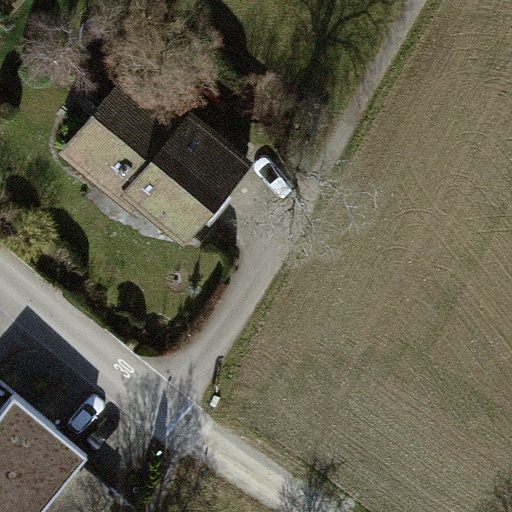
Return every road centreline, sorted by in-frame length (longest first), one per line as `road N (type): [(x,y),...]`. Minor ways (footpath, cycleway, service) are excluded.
road 1 (residential): [(176,419),(0,275)]
road 2 (track): [(310,511),(176,419)]
